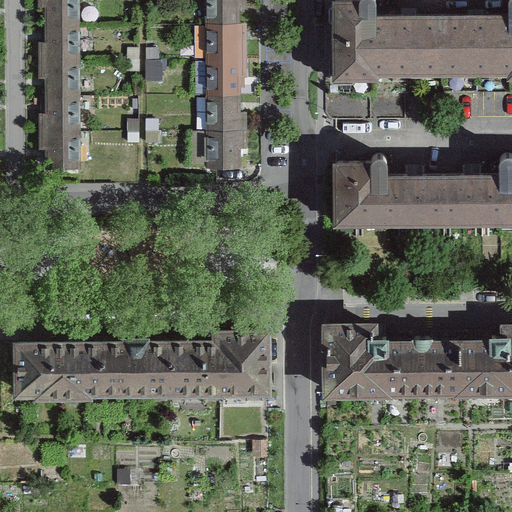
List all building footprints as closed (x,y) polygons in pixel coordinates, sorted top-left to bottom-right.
[(79,0),(42,0),(43,6),(51,6),(51,14),(51,37),(51,47),(44,47),(45,77),(51,77),(51,84),(51,109),(51,119),(45,119),(45,149),(51,149),(51,155),(51,168),(80,168),(79,51),(79,38),(79,0)] [(211,0),(212,168),(243,168),(243,154),(243,148),(248,148),(248,118),(243,118),(243,109),(243,85),(243,77),(247,77),(247,38),(247,31),(242,31),(242,13),(242,5),(246,5),(246,0),(211,0)] [(375,4),(337,4),(337,79),(379,79),(379,74),(511,74),(511,79),(511,18),(498,19),(387,18),(375,18),(375,4)] [(98,38),(79,38),(79,51),(99,51),(98,38)] [(143,47),(130,47),(130,59),(132,59),(143,59),(143,47)] [(150,47),(150,59),(164,59),(164,47),(150,47)] [(143,71),(143,59),(132,59),(132,71),(143,71)] [(164,59),(150,59),(150,80),(168,80),(168,59),(164,59)] [(145,118),(132,118),(132,141),(145,141),(145,118)] [(164,118),(151,118),(151,142),(164,142),(164,118)] [(386,154),(338,154),(338,221),(511,219),(511,155),(504,155),(504,167),(488,168),(400,168),(386,168),(386,154)] [(381,324),(330,324),(330,390),(511,389),(511,325),(505,326),(505,338),(381,338),(381,324)] [(223,340),(21,342),(21,393),(42,393),(42,396),(95,395),(95,392),(267,390),(277,390),(277,330),(223,330),(223,340)]
